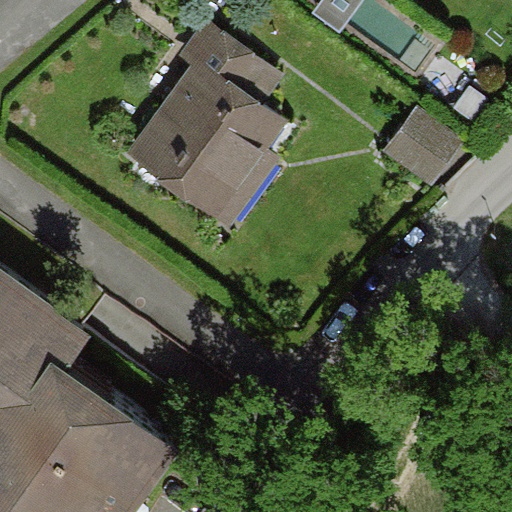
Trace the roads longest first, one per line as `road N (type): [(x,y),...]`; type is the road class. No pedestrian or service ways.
road 1 (residential): [(306,401),(0,186)]
road 2 (residential): [(511,169),(393,280),(306,401)]
road 3 (residential): [(306,401),(237,511)]
